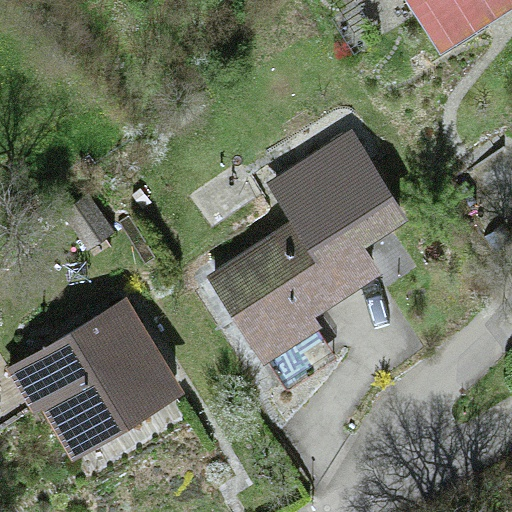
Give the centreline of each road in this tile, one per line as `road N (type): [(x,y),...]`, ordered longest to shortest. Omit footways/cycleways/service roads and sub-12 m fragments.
road 1 (residential): [(511,296),(442,371),(339,511)]
road 2 (residential): [(339,511),(511,420)]
